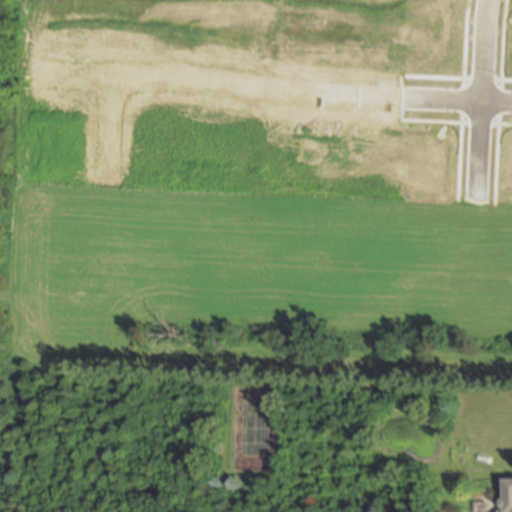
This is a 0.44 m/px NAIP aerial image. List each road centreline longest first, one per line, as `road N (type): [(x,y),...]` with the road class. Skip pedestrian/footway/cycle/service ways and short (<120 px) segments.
road 1 (residential): [(511,101),(40,73)]
road 2 (residential): [(491,0),(478,194)]
